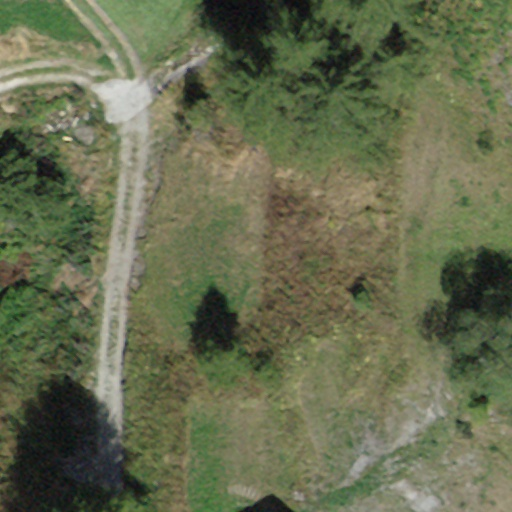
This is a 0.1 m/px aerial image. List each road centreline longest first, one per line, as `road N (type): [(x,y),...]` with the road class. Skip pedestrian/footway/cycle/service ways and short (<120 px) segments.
road 1 (track): [(119,511),(108,401),(146,146),(143,110)]
road 2 (track): [(143,110),(100,84),(60,74),(0,84)]
road 3 (track): [(143,110),(129,62),(65,0)]
